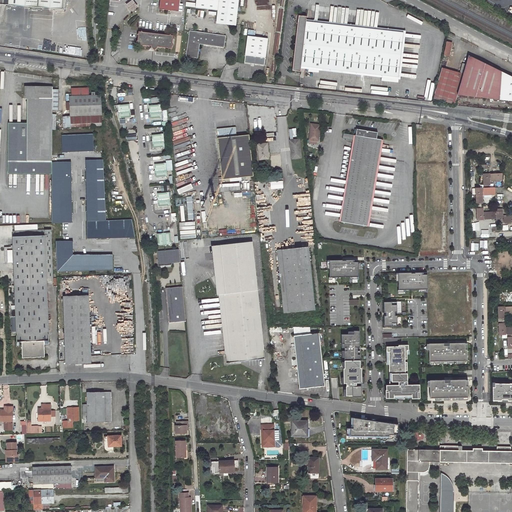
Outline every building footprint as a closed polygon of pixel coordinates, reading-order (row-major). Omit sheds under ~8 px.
[(0,0),(0,4),(4,5),(64,9),(64,0),(0,0)] [(161,0),(160,9),(179,12),(180,0),(161,0)] [(238,0),(196,0),(196,8),(218,10),(217,23),(236,25),(238,0)] [(301,67),(399,78),(405,33),(306,22),(307,17),(298,16),(292,71),(300,72),(301,67)] [(85,23),(76,24),(77,38),(86,37),(85,23)] [(142,46),(152,47),(152,48),(155,51),(158,49),(158,48),(168,49),(169,50),(170,49),(172,49),(173,47),(174,46),(173,45),(173,40),(174,39),(173,38),(174,36),(172,36),(171,35),(169,36),(143,33),(142,32),(140,33),(139,33),(139,35),(137,36),(138,37),(138,42),(137,43),(138,44),(137,46),(139,46),(140,47),(142,46)] [(248,36),(245,63),(265,65),(268,39),(248,36)] [(225,40),(189,37),(187,62),(198,63),(200,49),(224,52),(225,40)] [(499,99),(501,70),(470,53),(458,93),(499,99)] [(466,65),(462,64),(460,73),(442,68),(434,99),(454,104),(466,65)] [(511,75),(501,70),(499,99),(511,100),(511,75)] [(52,162),(54,86),(26,86),(26,97),(29,98),(28,123),(9,123),(8,173),(52,174),(52,162)] [(69,94),(70,124),(102,123),(101,95),(95,95),(95,92),(92,92),(92,95),(88,95),(88,89),(81,89),(81,95),(80,96),(73,96),(72,96),(72,93),(69,94)] [(122,116),(129,115),(128,105),(120,105),(120,104),(118,104),(119,118),(122,118),(122,116)] [(158,106),(150,107),(151,117),(159,117),(159,118),(162,118),(161,104),(158,105),(158,106)] [(310,124),(309,140),(310,140),(309,144),(316,145),(316,141),(317,141),(318,134),(319,134),(320,125),(310,124)] [(208,138),(215,138),(215,125),(207,126),(208,138)] [(234,178),(253,176),(249,135),(236,136),(235,127),(217,129),(222,179),(230,178),(230,181),(234,181),(234,178)] [(377,133),(357,130),(356,136),(343,134),(342,139),(354,141),(340,222),(367,227),(381,140),(376,140),(377,133)] [(161,135),(153,136),(154,147),(162,146),(162,147),(165,147),(164,133),(161,134),(161,135)] [(92,134),(61,135),(62,152),(93,150),(92,134)] [(299,140),(290,141),(292,159),(301,158),(299,140)] [(267,144),(257,145),(259,160),(268,159),(267,144)] [(103,160),(86,160),(86,220),(105,220),(103,160)] [(52,222),(71,222),(70,162),(52,162),(52,174),(52,222)] [(164,164),(156,165),(157,176),(165,175),(165,176),(167,176),(166,163),(163,163),(164,164)] [(511,179),(511,172),(503,173),(504,180),(504,186),(511,186),(511,179)] [(503,173),(484,173),(484,187),(491,187),(491,180),(504,180),(503,173)] [(484,187),(476,188),(476,205),(483,205),(483,194),(495,194),(495,187),(491,187),(484,187)] [(166,193),(158,194),(159,205),(167,204),(167,206),(170,205),(169,192),(166,192),(166,193)] [(476,205),(477,219),(496,219),(495,212),(484,212),(483,205),(476,205)] [(511,216),(502,216),(502,209),(495,209),(495,212),(496,219),(496,223),(511,222),(511,216)] [(87,221),(88,238),(134,237),(131,220),(87,221)] [(53,278),(51,230),(13,231),(17,341),(22,341),(22,357),(45,357),(44,340),(44,337),(49,336),(47,279),(53,278)] [(172,241),(171,233),(161,234),(161,242),(160,242),(160,245),(174,244),(173,241),(172,241)] [(71,241),(56,241),(56,271),(71,271),(112,269),(111,255),(71,255),(71,241)] [(265,358),(252,242),(213,246),(219,294),(223,294),(230,355),(225,355),(226,363),(265,358)] [(308,247),(277,251),(284,314),(315,310),(308,247)] [(179,249),(157,251),(158,264),(171,263),(171,261),(180,261),(179,249)] [(358,277),(358,262),(353,262),(353,260),(346,260),(346,261),(342,261),(342,260),(329,260),(330,277),(358,277)] [(411,273),(398,273),(399,290),(427,289),(427,275),(422,275),(422,272),(415,273),(411,273)] [(183,286),(166,287),(169,322),(186,320),(183,286)] [(223,294),(219,294),(225,355),(230,355),(223,294)] [(91,363),(89,295),(64,296),(66,364),(91,363)] [(397,302),(384,302),(384,313),(386,313),(386,316),(384,316),(384,326),(397,326),(397,316),(395,316),(395,312),(397,312),(397,302)] [(511,305),(500,305),(500,319),(507,319),(507,312),(511,312),(511,305)] [(511,325),(507,326),(507,319),(500,319),(501,333),(508,333),(511,332),(511,325)] [(354,334),(341,334),(342,344),(344,344),(345,361),(360,360),(360,354),(358,355),(358,347),(360,347),(359,331),(354,331),(354,334)] [(319,334),(299,336),(305,389),(324,387),(319,334)] [(299,336),(294,336),(299,389),(305,389),(299,336)] [(429,343),(429,361),(465,361),(465,343),(429,343)] [(386,390),(386,398),(394,398),(394,396),(401,395),(401,398),(405,398),(407,398),(407,395),(412,395),(412,397),(412,398),(420,398),(420,384),(407,385),(407,373),(405,373),(405,370),(407,370),(407,362),(404,362),(404,359),(407,359),(407,350),(408,350),(408,345),(399,345),(399,346),(387,347),(387,358),(389,358),(389,369),(392,369),(392,382),(398,381),(398,385),(386,385),(386,390)] [(360,360),(345,361),(345,368),(343,368),(344,383),(346,383),(346,386),(346,396),(353,395),(353,397),(361,396),(361,386),(354,386),(354,385),(356,385),(356,383),(362,383),(361,368),(360,368),(360,360)] [(465,380),(429,380),(430,398),(468,398),(467,386),(465,386),(465,380)] [(511,383),(493,383),(493,400),(501,400),(501,402),(507,402),(507,400),(511,400),(511,383)] [(111,421),(111,392),(87,393),(87,404),(82,404),(83,415),(87,415),(88,422),(111,421)] [(79,420),(78,407),(69,408),(69,420),(67,420),(62,421),(63,427),(73,427),(72,420),(79,420)] [(42,408),(38,408),(39,420),(51,420),(51,408),(42,408)] [(12,430),(13,410),(1,410),(0,421),(5,421),(5,429),(12,430)] [(351,434),(399,434),(399,423),(352,416),(351,434)] [(187,429),(187,425),(189,424),(188,420),(178,420),(178,424),(176,424),(177,432),(182,432),(185,432),(187,432),(187,429)] [(301,421),(292,421),(292,435),(302,435),(302,431),(307,431),(307,422),(301,422),(301,421)] [(39,432),(39,425),(32,426),(32,422),(27,422),(27,433),(39,432)] [(274,443),(274,428),(264,428),(263,443),(274,443)] [(121,446),(121,436),(104,436),(105,449),(106,450),(108,451),(109,451),(109,446),(114,446),(121,446)] [(186,456),(186,440),(185,440),(183,440),(177,440),(177,456),(186,456)] [(8,450),(8,462),(19,462),(18,455),(17,455),(17,443),(8,443),(8,450)] [(510,465),(511,465),(511,451),(510,451),(511,449),(511,447),(496,447),(497,451),(482,451),(483,449),(473,449),(473,451),(458,451),(458,446),(440,446),(440,450),(440,462),(440,464),(445,464),(445,462),(510,463),(510,465)] [(436,450),(407,449),(406,511),(417,511),(419,473),(421,473),(423,473),(426,472),(427,471),(429,469),(430,466),(430,465),(430,462),(436,462),(436,450)] [(387,460),(387,450),(373,450),(373,460),(377,460),(377,464),(377,469),(387,469),(387,460)] [(319,473),(319,458),(309,458),(309,473),(319,473)] [(238,461),(214,462),(214,470),(220,470),(220,472),(234,472),(234,467),(238,467),(238,461)] [(71,482),(71,466),(33,468),(34,483),(53,483),(71,482)] [(114,481),(113,467),(96,467),(96,481),(114,481)] [(278,483),(278,467),(267,467),(267,483),(278,483)] [(446,475),(444,474),(443,501),(453,501),(455,492),(454,488),(453,485),(452,482),(450,479),(448,478),(446,475)] [(393,491),(393,479),(376,479),(376,484),(377,484),(377,490),(393,491)] [(34,489),(34,503),(34,510),(42,509),(42,503),(41,489),(34,489)] [(42,503),(54,503),(53,489),(41,489),(42,503)] [(180,496),(180,511),(190,511),(190,496),(188,496),(188,491),(179,491),(179,496),(180,496)] [(314,496),(304,496),(303,511),(316,511),(316,503),(314,503),(314,496)] [(452,511),(453,501),(443,501),(443,511),(452,511)]
